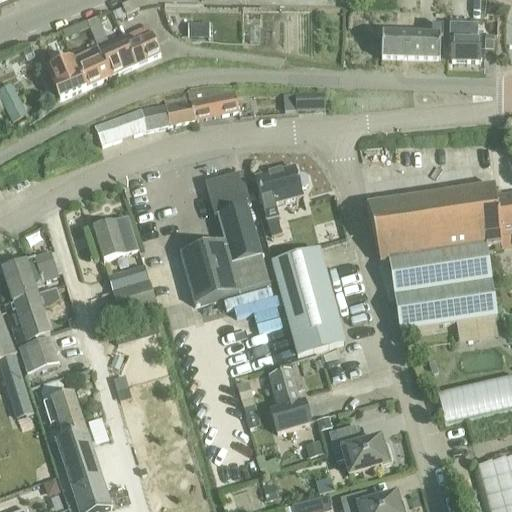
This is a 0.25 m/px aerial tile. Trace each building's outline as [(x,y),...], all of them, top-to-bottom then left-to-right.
[(133,2),(120,8),(122,12),(124,17),(138,11),(133,2)] [(124,17),(122,12),(112,15),(115,23),(125,19),(124,17)] [(87,25),(92,37),(104,32),(100,21),(99,19),(87,25)] [(84,24),(74,29),(77,37),(88,32),(84,24)] [(188,41),(209,41),(209,28),(188,28),(188,41)] [(146,29),(123,39),(135,68),(158,58),(146,29)] [(379,62),(438,64),(438,41),(441,42),(441,30),(432,29),(429,29),(429,41),(380,39),(379,62)] [(478,44),(475,43),(476,34),(454,33),(454,43),(450,43),(448,65),(477,66),(478,44)] [(106,58),(102,59),(110,79),(135,68),(123,39),(102,49),(106,58)] [(485,44),(484,54),(492,54),(493,44),(485,44)] [(80,64),(76,66),(86,89),(110,79),(102,59),(97,61),(94,54),(79,61),(80,64)] [(86,89),(76,66),(75,67),(72,61),(50,71),(54,79),(51,81),(60,101),(86,89)] [(0,96),(3,104),(18,98),(10,76),(0,79),(0,96)] [(210,91),(188,96),(189,103),(191,103),(192,110),(191,110),(194,125),(222,119),(238,116),(235,100),(234,93),(210,91)] [(294,97),(295,115),(311,114),(330,112),(329,95),(294,97)] [(164,108),(140,112),(145,134),(194,125),(191,110),(192,110),(191,103),(189,103),(188,96),(187,96),(187,97),(162,102),(164,108)] [(4,111),(12,127),(26,119),(24,116),(27,115),(24,109),(21,111),(18,104),(4,111)] [(145,134),(140,112),(93,129),(100,150),(145,134)] [(254,182),(266,225),(268,232),(264,234),(266,241),(281,237),(277,222),(273,209),(302,201),(299,192),(304,191),(307,187),(305,181),(300,179),(296,180),(294,171),(254,182)] [(203,188),(212,221),(215,220),(222,245),(179,258),(194,311),(219,303),(269,289),(247,211),(250,210),(241,177),(203,188)] [(498,251),(497,242),(511,239),(511,197),(499,199),(498,195),(494,196),(493,189),(365,208),(378,266),(387,264),(398,335),(407,334),(494,321),(488,278),(484,250),(494,248),(494,252),(498,251)] [(92,232),(101,265),(136,255),(126,222),(92,232)] [(270,267),(296,360),(343,347),(317,254),(270,267)] [(1,273),(12,305),(34,298),(32,290),(42,287),(39,280),(56,274),(50,258),(34,263),(1,273)] [(144,270),(108,281),(119,320),(156,308),(144,270)] [(34,298),(12,305),(16,318),(12,320),(15,329),(19,328),(21,334),(26,348),(49,340),(44,326),(34,298)] [(0,364),(15,359),(0,319),(0,364)] [(18,353),(27,380),(59,369),(50,343),(18,353)] [(269,415),(276,438),(310,428),(304,404),(298,405),(296,395),(303,393),(298,374),(290,376),(289,374),(268,380),(278,413),(269,415)] [(511,378),(437,396),(444,425),(444,428),(511,411),(511,378)] [(236,391),(242,412),(251,409),(244,388),(236,391)] [(56,446),(78,511),(106,511),(109,511),(71,397),(42,407),(50,431),(59,428),(64,443),(56,446)] [(327,421),(316,424),(319,435),(330,432),(327,421)] [(336,467),(345,465),(349,479),(384,469),(385,469),(393,467),(388,447),(380,449),(379,443),(358,449),(353,431),(328,438),(336,467)] [(317,446),(303,450),(307,462),(321,458),(317,446)] [(511,511),(511,462),(478,471),(488,511),(511,511)] [(267,465),(258,468),(262,481),(271,478),(267,465)] [(325,490),(341,486),(337,471),(321,475),(325,490)] [(56,486),(45,490),(47,497),(51,499),(59,497),(56,486)] [(271,486),(260,489),(265,507),(276,503),(271,486)] [(339,503),(341,511),(406,511),(404,503),(396,505),(394,499),(368,507),(365,495),(339,503)]
